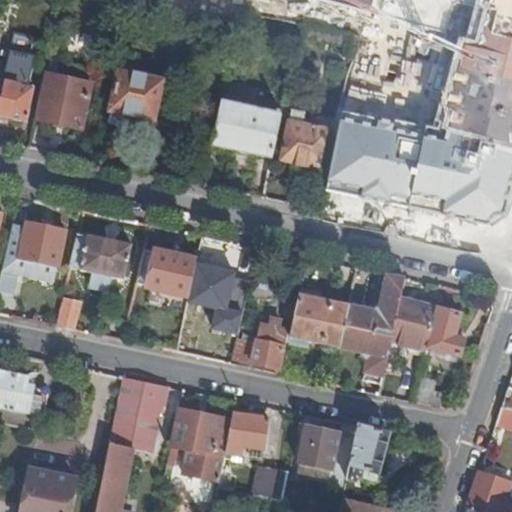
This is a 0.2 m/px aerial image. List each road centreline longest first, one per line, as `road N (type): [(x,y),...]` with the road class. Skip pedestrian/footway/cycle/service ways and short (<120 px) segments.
road 1 (residential): [(511,275),(0,166)]
road 2 (residential): [(0,335),(472,430)]
road 3 (residential): [(472,430),(511,307)]
